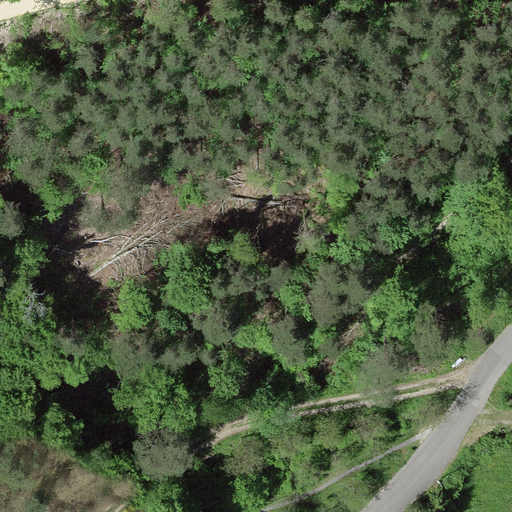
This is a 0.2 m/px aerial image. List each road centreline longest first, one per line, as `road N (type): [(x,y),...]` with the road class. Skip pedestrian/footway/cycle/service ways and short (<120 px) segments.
road 1 (track): [(480,382),(454,377),(243,422),(189,446),(109,511)]
road 2 (unclassified): [(378,511),(511,343)]
